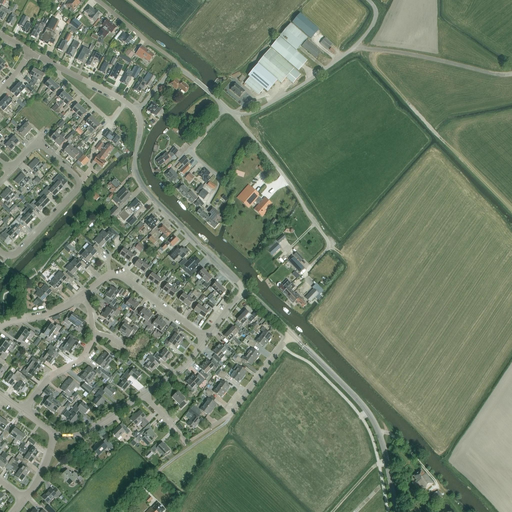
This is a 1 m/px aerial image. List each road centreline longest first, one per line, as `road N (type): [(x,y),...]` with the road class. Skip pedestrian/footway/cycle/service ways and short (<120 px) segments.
road 1 (tertiary): [(243,291),(139,183),(135,110)]
road 2 (tertiary): [(396,511),(375,424),(292,334)]
road 3 (residential): [(232,114),(286,95),(357,44),(375,17),(366,0)]
road 4 (residential): [(311,265),(328,249),(326,239),(232,114)]
road 5 (residential): [(10,255),(77,189),(75,176),(36,140)]
road 6 (residential): [(214,425),(292,334)]
